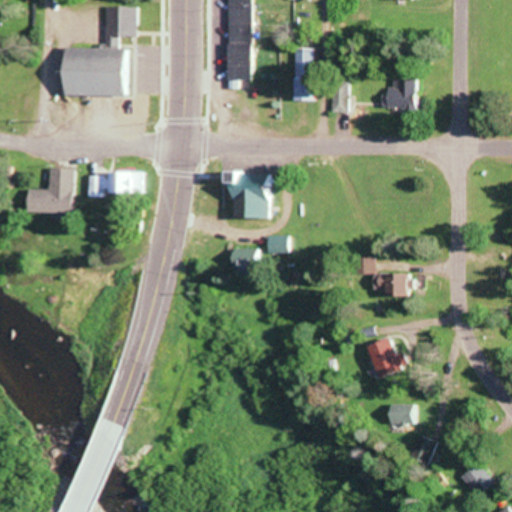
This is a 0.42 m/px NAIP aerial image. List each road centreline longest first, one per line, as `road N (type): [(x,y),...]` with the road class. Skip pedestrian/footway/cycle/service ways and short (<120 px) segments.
road 1 (residential): [(511,143),(47,143),(0,135)]
road 2 (residential): [(511,404),(463,303),(465,0)]
road 3 (primary): [(132,399),(166,273),(185,142),(185,0)]
road 4 (primary): [(83,511),(132,399)]
